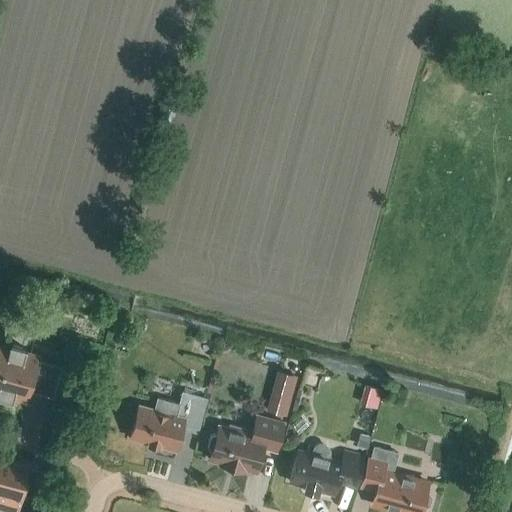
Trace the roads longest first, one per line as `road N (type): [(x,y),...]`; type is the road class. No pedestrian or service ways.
road 1 (residential): [(105,486),(122,480),(243,511)]
road 2 (residential): [(105,486),(87,462),(0,437)]
